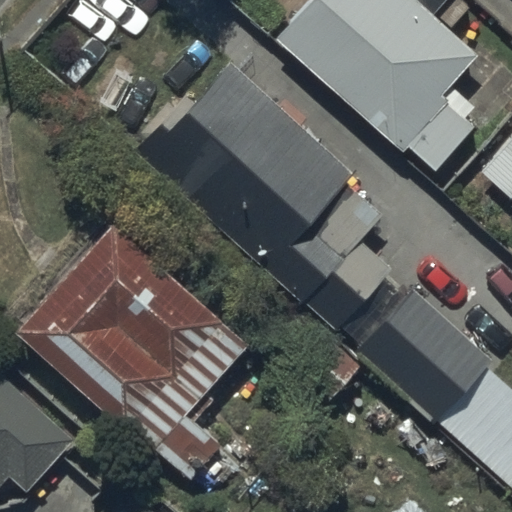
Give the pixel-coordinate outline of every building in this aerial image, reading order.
[(317,0),(280,45),(407,159),(412,152),(438,176),(477,132),(470,126),(478,117),(453,95),(482,63),(435,21),(454,0),(317,0)] [(358,174),(231,59),(194,100),(186,93),(136,148),(336,329),(392,268),(361,240),(384,214),(350,183),(358,174)] [(511,182),(511,123),(478,160),(508,187),(511,182)] [(251,322),(112,203),(11,314),(191,468),(222,433),(193,408),(210,388),(201,380),(251,322)] [(489,346),(412,274),(357,338),(435,407),(489,346)] [(72,428),(0,363),(0,471),(7,464),(25,480),(72,428)] [(139,511),(156,511),(147,503),(139,511)]
